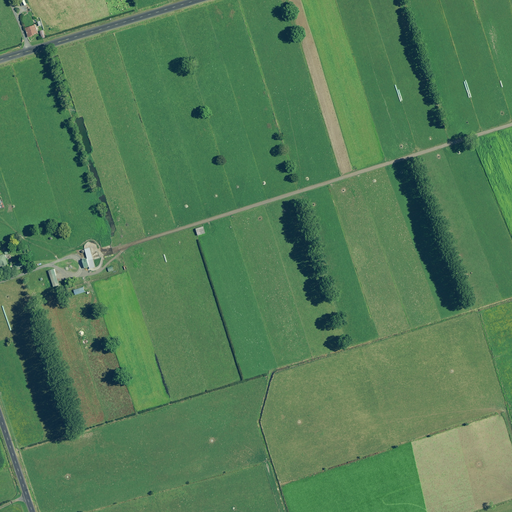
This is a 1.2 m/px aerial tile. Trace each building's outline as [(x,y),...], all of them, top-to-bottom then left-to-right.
[(38,33),(36,25),(26,28),(29,38),(35,36),(34,35),(38,33)] [(206,233),(204,227),(196,229),(198,236),(206,233)] [(85,250),(87,258),(82,260),(85,269),(90,267),(90,269),(96,268),(91,248),(85,250)] [(0,266),(1,267),(8,265),(5,255),(0,256),(0,266)] [(60,285),(55,269),(49,271),(54,287),(60,285)] [(86,292),(84,287),(74,290),(76,295),(86,292)]
